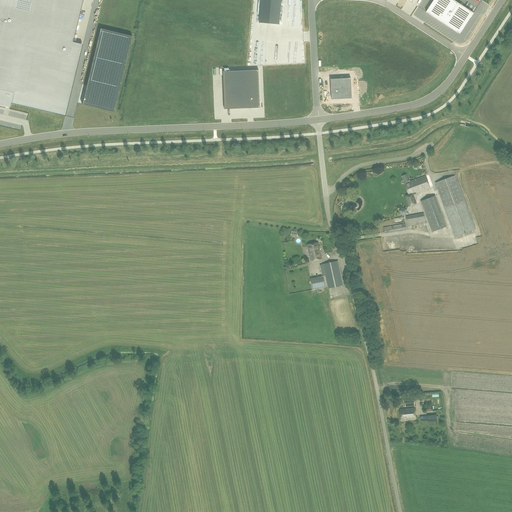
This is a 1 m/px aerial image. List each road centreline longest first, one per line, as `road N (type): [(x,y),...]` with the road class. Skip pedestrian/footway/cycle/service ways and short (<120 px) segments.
road 1 (unclassified): [(404,511),(363,313),(325,192)]
road 2 (tertiary): [(317,119),(0,143)]
road 3 (tertiary): [(466,55),(419,103),(317,119)]
road 4 (unclassified): [(325,192),(362,164),(432,144)]
